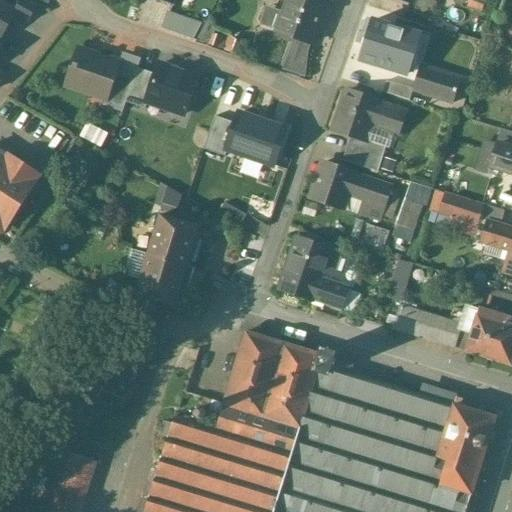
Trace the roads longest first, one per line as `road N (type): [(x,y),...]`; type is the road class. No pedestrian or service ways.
road 1 (residential): [(511,386),(258,303)]
road 2 (residential): [(317,111),(271,83),(114,24),(85,0)]
road 3 (residential): [(258,303),(317,111)]
road 4 (residential): [(0,256),(80,301),(182,333)]
